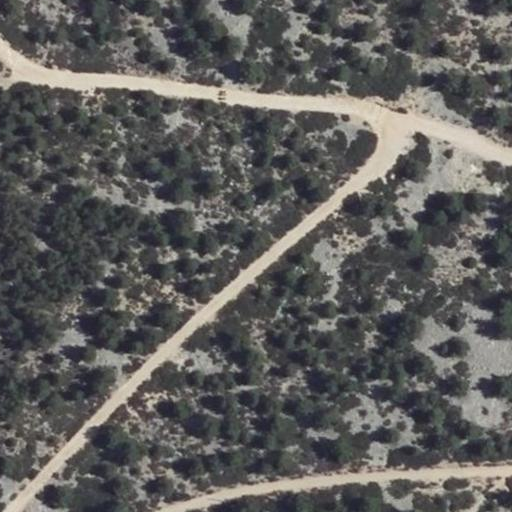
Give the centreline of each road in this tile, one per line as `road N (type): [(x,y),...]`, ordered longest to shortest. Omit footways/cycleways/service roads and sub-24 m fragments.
road 1 (track): [(11,511),(169,349),(356,181),(402,122)]
road 2 (track): [(0,45),(20,67),(75,79),(355,105),(402,122)]
road 3 (track): [(170,511),(236,490),(511,468)]
